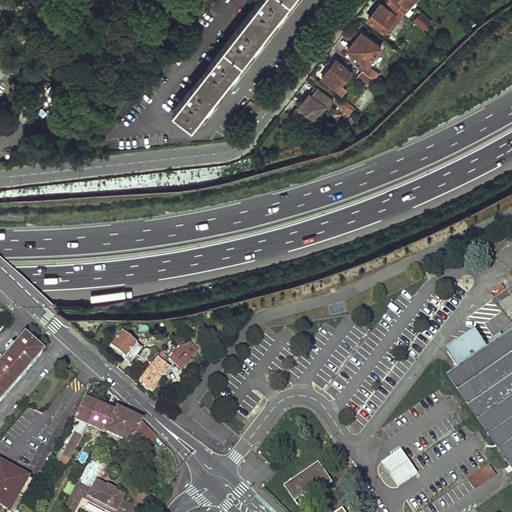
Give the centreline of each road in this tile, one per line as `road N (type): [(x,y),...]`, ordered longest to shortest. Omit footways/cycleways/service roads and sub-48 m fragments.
road 1 (motorway): [(511,103),(399,160),(262,208),(126,233),(0,240)]
road 2 (motorway): [(0,284),(108,278),(266,251),(376,216),(511,152)]
road 3 (residential): [(0,177),(233,150),(354,0)]
road 4 (tertiary): [(160,424),(0,279)]
